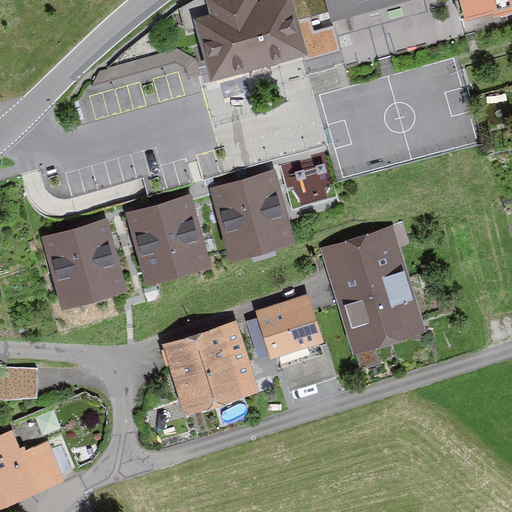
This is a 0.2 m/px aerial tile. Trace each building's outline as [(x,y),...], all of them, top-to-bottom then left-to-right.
[(211,21),(196,25),(212,84),(303,60),(292,18),(331,8),(335,22),(418,0),(214,0),(206,2),(211,21)] [(511,0),(459,0),(468,32),(511,20),(511,0)] [(295,236),(276,169),(211,186),(230,254),(295,236)] [(192,191),(126,209),(146,279),(211,261),(192,191)] [(107,216),(42,235),(62,303),(127,284),(107,216)] [(402,221),(321,247),(353,350),(425,327),(399,245),(409,242),(402,221)] [(313,297),(258,313),(273,364),(327,348),(313,297)] [(240,325),(168,346),(190,421),(262,399),(240,325)] [(41,370),(11,369),(11,402),(40,402),(41,370)] [(15,434),(0,440),(0,511),(2,511),(40,497),(15,434)] [(68,444),(56,449),(67,473),(78,469),(68,444)] [(54,445),(27,457),(41,490),(68,479),(54,445)]
